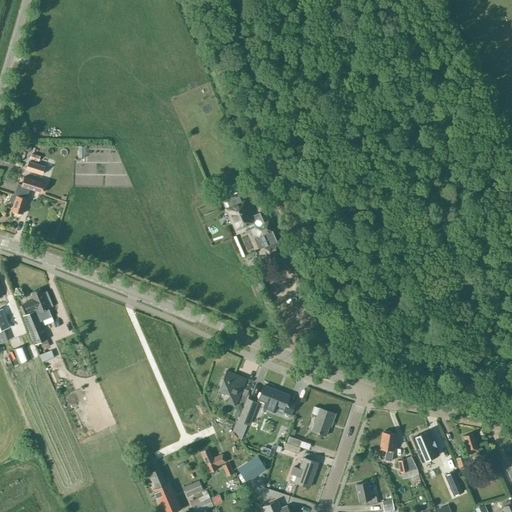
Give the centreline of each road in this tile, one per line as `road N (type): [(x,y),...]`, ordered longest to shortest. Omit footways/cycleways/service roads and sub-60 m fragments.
road 1 (tertiary): [(362,385),(0,242)]
road 2 (tertiary): [(511,423),(362,385)]
road 3 (residential): [(325,511),(362,385)]
